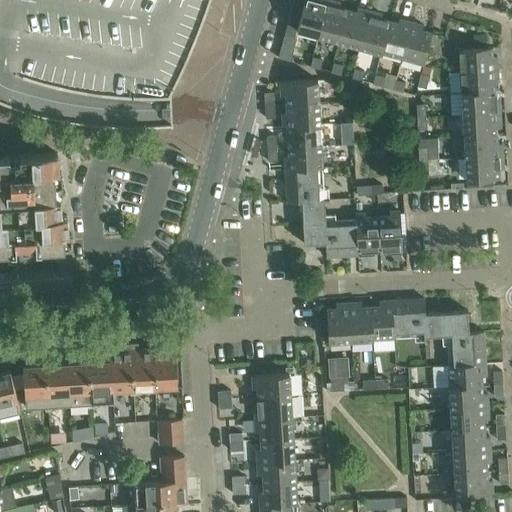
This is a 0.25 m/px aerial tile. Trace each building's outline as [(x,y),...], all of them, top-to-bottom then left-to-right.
[(0,0),(0,100),(21,109),(59,119),(98,126),(137,129),(145,129),(153,129),(172,128),(171,110),(169,52),(188,55),(194,42),(199,29),(204,16),(209,2),(209,0),(0,0)] [(304,0),(296,30),(318,36),(327,0),(314,0),(314,1),(311,0),(304,0)] [(329,0),(327,0),(318,36),(339,41),(347,10),(339,7),(340,3),(329,0)] [(347,10),(339,41),(360,47),(369,11),(357,7),(356,12),(347,10)] [(369,11),(360,47),(381,53),(389,21),(381,19),(382,14),(369,11)] [(389,21),(381,53),(402,58),(411,22),(399,19),(398,23),(389,21)] [(411,22),(402,58),(423,64),(432,33),(422,30),(424,25),(411,22)] [(438,46),(441,36),(432,34),(430,43),(438,46)] [(485,35),(473,36),(474,48),(486,48),(485,35)] [(284,59),(293,62),(296,49),(287,47),(284,59)] [(459,49),(460,71),(498,69),(497,56),(492,57),(492,47),(486,48),(474,48),(459,49)] [(313,57),(310,66),(320,69),(322,60),(313,57)] [(333,63),(331,72),(341,75),(343,66),(333,63)] [(354,69),(352,78),(362,81),(364,72),(354,69)] [(498,69),(460,71),(462,93),(494,91),(494,82),(498,82),(498,69)] [(421,74),(417,86),(426,88),(429,76),(421,74)] [(375,75),(373,84),(382,86),(385,77),(375,75)] [(285,96),(286,104),(318,102),(317,80),(280,82),(281,96),(285,96)] [(405,83),(396,80),(393,89),(403,92),(405,83)] [(494,91),(462,93),(463,114),(500,112),(499,99),(495,100),(494,91)] [(264,93),(265,106),(274,105),(273,93),(264,93)] [(282,113),(282,126),(320,124),(318,102),(286,104),(286,113),(282,113)] [(416,105),(417,117),(426,117),(425,104),(416,105)] [(274,105),(265,106),(266,118),(274,118),(274,105)] [(500,112),(463,114),(464,136),(497,134),(496,125),(501,125),(500,112)] [(426,117),(417,117),(417,130),(426,130),(426,117)] [(352,122),(341,123),(342,145),(354,144),(352,122)] [(320,124),(282,126),(283,139),(288,139),(288,147),(321,146),(320,124)] [(497,134),(464,136),(465,157),(503,155),(502,142),(497,143),(497,134)] [(267,136),(267,149),(276,148),(275,136),(267,136)] [(79,146),(70,147),(71,162),(80,161),(79,146)] [(284,156),(285,170),(317,168),(317,169),(322,169),(321,146),(288,147),(289,156),(284,156)] [(418,148),(419,161),(428,160),(427,147),(418,148)] [(276,148),(267,149),(268,162),(277,161),(276,148)] [(0,253),(16,252),(16,248),(18,248),(19,258),(33,257),(33,247),(35,247),(36,251),(64,249),(63,235),(68,235),(67,216),(61,216),(60,199),(56,200),(54,173),(58,173),(57,154),(0,157),(0,253)] [(503,155),(465,157),(467,188),(493,186),(493,178),(499,178),(498,168),(503,168),(503,155)] [(428,160),(419,161),(420,173),(428,173),(428,160)] [(317,168),(285,170),(287,202),(301,201),(304,244),(325,243),(326,257),(358,255),(356,223),(355,223),(325,224),(324,200),(329,200),(329,197),(319,198),(317,169),(317,168)] [(382,185),(369,186),(370,195),(382,194),(382,185)] [(370,195),(369,186),(357,187),(357,195),(370,195)] [(389,216),(378,217),(380,249),(385,249),(385,254),(402,253),(400,211),(389,211),(389,216)] [(355,218),(355,223),(356,223),(358,255),(374,254),(374,250),(380,249),(378,217),(366,218),(366,213),(355,213),(355,218)] [(424,298),(392,300),(394,333),(395,333),(423,331),(424,341),(426,340),(426,336),(451,334),(453,364),(453,365),(485,363),(483,331),(469,332),(467,311),(425,313),(424,298)] [(379,306),(370,306),(372,339),(395,338),(395,333),(394,333),(392,300),(379,301),(379,306)] [(361,302),(348,303),(351,340),(372,339),(370,306),(361,307),(361,302)] [(351,340),(348,303),(335,303),(336,308),(326,309),(328,341),(351,340)] [(108,350),(109,361),(110,361),(112,391),(113,391),(130,390),(131,395),(134,395),(131,343),(124,344),(124,350),(108,350)] [(138,343),(131,343),(134,395),(137,395),(136,390),(155,389),(153,348),(138,349),(138,343)] [(175,347),(153,348),(155,389),(177,388),(175,347)] [(95,356),(88,357),(91,408),(94,408),(94,403),(113,402),(113,391),(112,391),(110,361),(109,361),(96,362),(95,356)] [(81,363),(67,364),(70,405),(88,403),(88,408),(91,408),(88,357),(81,357),(81,363)] [(48,411),(45,359),(38,360),(38,365),(23,366),(25,407),(45,406),(45,411),(48,411)] [(52,359),(45,359),(48,411),(51,411),(51,406),(70,405),(67,364),(53,365),(52,359)] [(448,364),(449,387),(482,385),(481,376),(486,376),(485,363),(453,365),(453,364),(448,364)] [(10,369),(0,371),(0,413),(19,409),(10,369)] [(493,371),(493,384),(502,384),(502,371),(493,371)] [(257,389),(258,398),(290,396),(289,373),(252,375),(253,389),(257,389)] [(388,379),(375,380),(376,389),(388,388),(388,379)] [(376,389),(375,380),(363,381),(363,389),(376,389)] [(331,391),(344,391),(343,382),(330,382),(331,391)] [(502,384),(493,384),(494,397),(503,396),(502,384)] [(482,385),(449,387),(450,408),(488,406),(487,394),(482,394),(482,385)] [(217,391),(218,400),(231,399),(230,391),(217,391)] [(254,407),(254,419),(292,417),(290,396),(258,398),(258,406),(254,407)] [(231,399),(218,400),(218,409),(231,408),(231,399)] [(488,406),(450,408),(452,430),(484,428),(484,419),(488,419),(488,406)] [(495,415),(496,427),(505,427),(504,414),(495,415)] [(292,417),(254,419),(255,432),(260,432),(260,441),(293,439),(292,417)] [(157,420),(158,432),(182,430),(181,419),(157,420)] [(107,424),(94,424),(95,433),(107,432),(107,424)] [(505,427),(496,427),(497,440),(506,439),(505,427)] [(484,428),(452,430),(453,452),(490,449),(489,437),(485,437),(484,428)] [(182,430),(158,432),(159,443),(183,442),(182,430)] [(229,434),(229,442),(242,442),(242,433),(229,434)] [(256,450),(257,462),(294,460),(293,439),(260,441),(261,449),(256,450)] [(242,442),(229,442),(230,451),(243,450),(242,442)] [(22,443),(13,445),(15,455),(24,453),(22,443)] [(13,445),(5,447),(7,457),(15,455),(13,445)] [(490,449),(453,452),(454,473),(487,471),(486,463),(491,462),(490,449)] [(160,457),(160,469),(185,468),(184,456),(160,457)] [(47,460),(42,469),(44,475),(58,472),(54,458),(47,460)] [(498,458),(498,471),(507,471),(507,458),(498,458)] [(294,460),(257,462),(258,475),(262,475),(263,484),(295,482),(294,460)] [(185,468),(160,469),(161,481),(185,480),(185,468)] [(322,469),(318,473),(318,480),(329,480),(328,469),(322,469)] [(487,471),(454,473),(455,495),(493,493),(492,480),(487,480),(487,471)] [(507,471),(498,471),(499,484),(508,483),(507,471)] [(232,477),(232,485),(245,485),(244,476),(232,477)] [(161,481),(134,483),(135,504),(146,503),(146,504),(176,503),(176,504),(187,503),(185,480),(161,481)] [(259,493),(259,506),(292,504),(292,505),(297,505),(295,482),(263,484),(263,492),(259,493)] [(245,485),(232,485),(233,494),(245,493),(245,485)] [(0,510),(4,510),(17,507),(12,486),(0,489),(0,510)] [(77,487),(68,488),(69,500),(78,499),(77,487)] [(392,498),(379,499),(380,508),(393,507),(392,498)] [(60,499),(51,501),(53,511),(59,511),(62,511),(60,499)] [(380,508),(379,499),(367,500),(367,508),(380,508)] [(135,504),(123,505),(123,511),(176,511),(176,504),(176,503),(146,504),(146,503),(135,504)]
